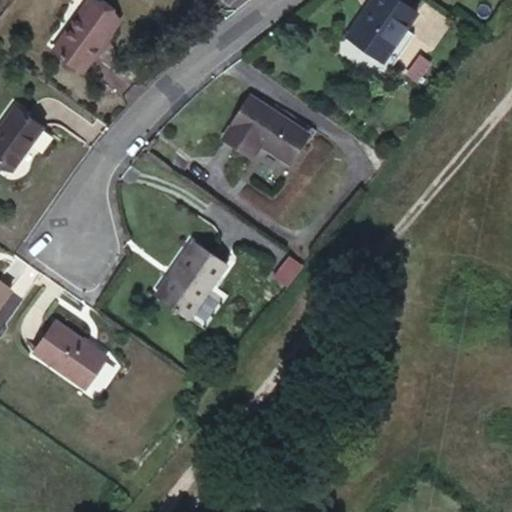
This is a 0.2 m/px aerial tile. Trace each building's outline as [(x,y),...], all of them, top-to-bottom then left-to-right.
[(357,17),(343,36),(378,61),(413,14),(393,0),(369,0),(367,4),(370,6),(360,20),(357,17)] [(92,3),(59,55),(90,75),(123,22),(92,3)] [(425,9),(424,49),(443,49),(444,9),(425,9)] [(246,94),(217,134),(246,155),(255,141),(282,161),(302,134),(246,94)] [(19,113),(0,137),(0,163),(14,175),(46,133),(19,113)] [(286,285),(300,262),(287,255),(273,277),(286,285)] [(191,256),(165,307),(200,326),(226,275),(191,256)] [(0,291),(0,308),(8,297),(0,291)] [(51,321),(31,352),(81,385),(102,353),(51,321)]
